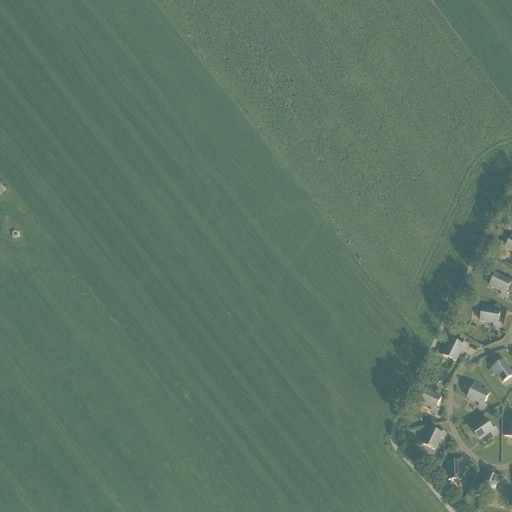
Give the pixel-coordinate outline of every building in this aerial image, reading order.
[(15,230),(11,232),(11,237),(16,240),(20,237),(20,232),(15,230)] [(503,292),(501,295),(507,298),(509,293),(507,292),(511,282),(496,274),(491,286),(503,292)] [(500,328),(501,323),(498,323),(500,312),(489,310),(489,306),(484,305),(481,322),(494,324),(494,327),(500,328)] [(468,345),(463,343),(462,345),(452,340),(447,351),(444,350),(441,354),(456,362),(462,350),(465,351),(468,345)] [(511,372),(511,373),(504,361),(490,371),(493,375),(496,373),(503,383),(511,377),(511,372)] [(485,410),(487,405),(485,404),(490,394),(479,389),(480,386),(475,383),(468,398),(481,404),(479,407),(485,410)] [(437,414),(439,409),(437,408),(442,398),(431,393),(432,390),(427,387),(420,402),(433,408),(431,411),(437,414)] [(498,432),(495,428),(493,429),(487,420),(477,427),(475,424),(470,427),(480,440),(491,433),(493,435),(498,432)] [(441,438),(444,440),(447,434),(442,432),(441,434),(431,429),(423,445),(435,451),(441,438)] [(465,460),(460,460),(460,463),(448,463),(449,475),(445,475),(445,481),(462,480),(462,467),(465,466),(465,460)] [(504,478),(499,476),(498,478),(488,474),(483,485),(480,483),(477,488),(492,495),(498,483),(501,484),(504,478)]
